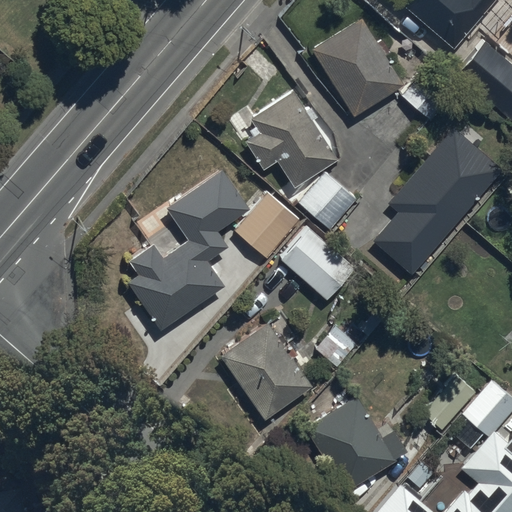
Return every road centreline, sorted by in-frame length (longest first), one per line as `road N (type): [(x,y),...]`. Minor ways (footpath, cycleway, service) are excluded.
road 1 (secondary): [(0,238),(206,0)]
road 2 (tertiary): [(0,331),(208,511)]
